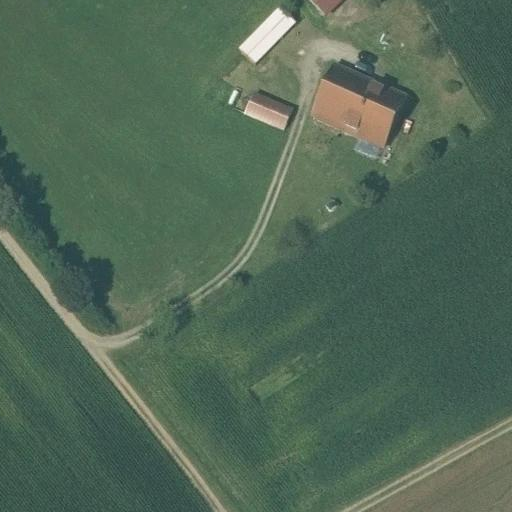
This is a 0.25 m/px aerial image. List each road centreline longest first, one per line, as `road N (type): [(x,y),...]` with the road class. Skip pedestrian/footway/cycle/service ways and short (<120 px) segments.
road 1 (track): [(232,511),(101,345)]
road 2 (track): [(511,419),(347,511)]
